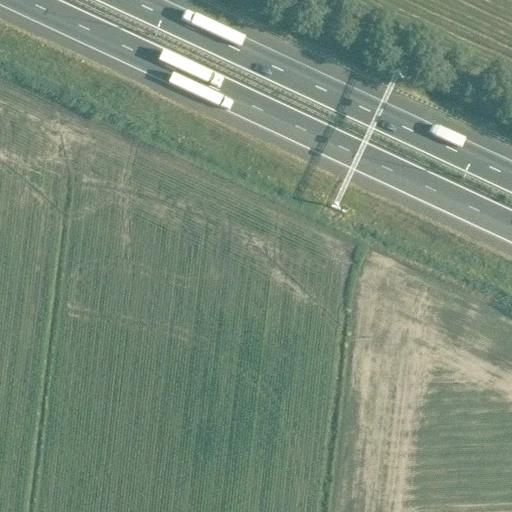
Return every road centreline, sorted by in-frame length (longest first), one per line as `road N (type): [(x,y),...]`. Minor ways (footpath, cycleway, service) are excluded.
road 1 (motorway): [(18,0),(511,230)]
road 2 (motorway): [(511,173),(134,0)]
road 3 (track): [(511,100),(292,0)]
